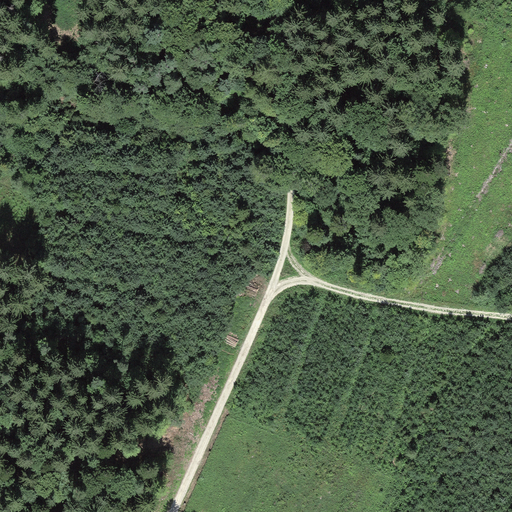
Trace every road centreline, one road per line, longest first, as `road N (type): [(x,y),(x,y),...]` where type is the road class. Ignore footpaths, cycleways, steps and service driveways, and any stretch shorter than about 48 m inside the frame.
road 1 (track): [(275,0),(292,144),(276,290)]
road 2 (track): [(276,290),(174,511)]
road 3 (track): [(511,318),(399,305),(336,284),(276,290)]
